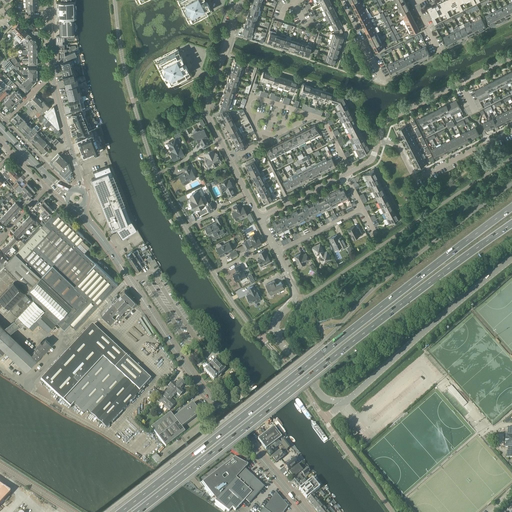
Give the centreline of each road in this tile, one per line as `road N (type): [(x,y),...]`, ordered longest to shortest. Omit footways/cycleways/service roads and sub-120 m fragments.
road 1 (primary): [(511,207),(116,511)]
road 2 (primary): [(134,511),(511,224)]
road 3 (secondary): [(305,511),(215,406),(92,227)]
road 4 (unclassified): [(324,420),(511,262)]
road 5 (unclassified): [(156,174),(128,86),(114,0)]
road 6 (unclassified): [(229,159),(207,111),(241,0)]
road 7 (residential): [(378,142),(400,150),(417,180),(511,132)]
road 8 (residential): [(378,142),(394,116),(511,58)]
road 9 (unclassified): [(324,420),(230,299)]
road 10 (unclassified): [(51,73),(78,190)]
